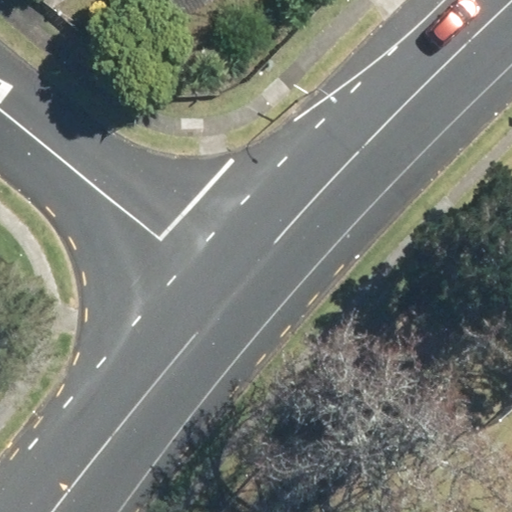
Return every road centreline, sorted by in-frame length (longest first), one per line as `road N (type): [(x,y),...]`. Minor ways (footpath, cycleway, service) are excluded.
road 1 (tertiary): [(509,0),(224,281)]
road 2 (tertiary): [(224,281),(33,511)]
road 3 (residential): [(224,281),(0,100)]
